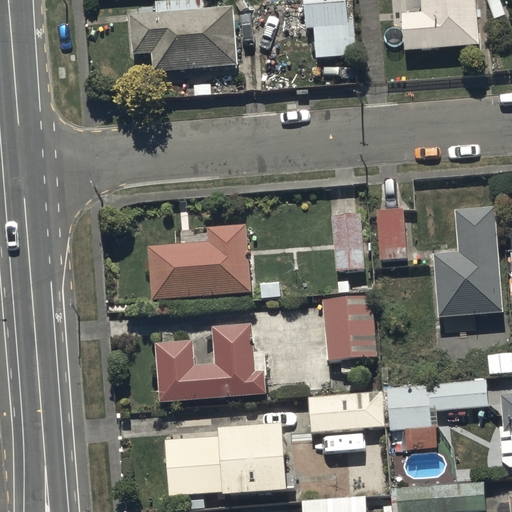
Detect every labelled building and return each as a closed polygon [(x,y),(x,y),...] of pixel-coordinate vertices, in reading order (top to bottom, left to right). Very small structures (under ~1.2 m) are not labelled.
[(237,6),(204,8),(203,0),(166,0),(158,1),(159,14),(133,16),(136,54),(155,53),(156,71),(180,70),(181,76),(194,75),(194,68),(241,65),(237,6)] [(348,0),(305,0),(307,30),(316,29),(318,57),(353,55),(348,0)] [(479,0),(391,0),(393,31),(407,30),(409,50),(483,44),(479,0)] [(459,209),(461,251),(439,253),(443,316),(504,312),(497,207),(459,209)] [(407,208),(379,209),(381,260),(410,258),(407,208)] [(363,215),(333,216),(338,271),(365,270),(363,215)] [(211,227),(212,241),(151,247),(155,299),(254,292),(249,225),(211,227)] [(375,297),(324,301),(330,362),(379,359),(375,297)] [(216,328),(218,364),(198,365),(197,342),(159,344),(162,401),(267,394),(266,372),(256,372),(254,326),(216,328)] [(488,379),(389,387),(392,430),(441,427),(440,409),(490,405),(488,379)] [(384,392),(310,397),(313,432),(387,427),(384,392)] [(225,426),(225,435),(170,440),(173,494),(229,492),(229,494),(291,492),(288,423),(225,426)] [(487,482),(393,488),(393,511),(398,511),(401,511),(400,511),(480,511),(489,511),(487,482)] [(369,511),(368,496),(303,500),(304,511),(369,511)]
